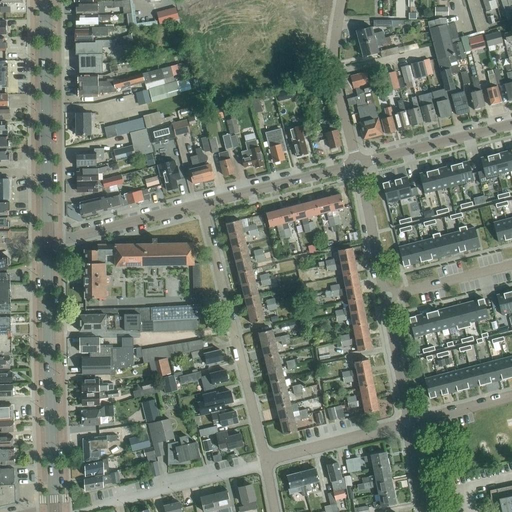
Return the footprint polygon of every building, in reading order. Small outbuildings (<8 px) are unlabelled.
[(104,6),(115,6),(123,5),(122,0),(112,1),(97,2),(77,2),(77,5),(76,5),(76,14),(104,13),(104,6)] [(216,0),(203,0),(199,1),(202,12),(218,7),(216,0)] [(272,0),(261,0),(251,3),(255,15),(276,9),(272,0)] [(325,0),(306,0),(305,9),(327,13),(329,1),(325,0)] [(493,0),(482,0),(486,11),(491,10),(488,2),(493,0)] [(481,8),(480,3),(474,4),(469,6),(470,11),(481,8)] [(180,23),(176,7),(156,12),(160,24),(171,21),(172,26),(180,23)] [(218,7),(202,12),(205,23),(221,18),(218,7)] [(448,15),(448,7),(435,7),(435,15),(448,15)] [(483,13),(481,8),(470,11),(472,17),(483,13)] [(276,9),(255,15),(258,27),(279,21),(276,9)] [(305,9),(303,21),(325,25),(327,13),(305,9)] [(484,19),(483,13),(472,17),(473,22),(484,19)] [(101,20),(110,20),(112,20),(112,15),(77,16),(77,19),(76,19),(77,27),(98,27),(97,20),(101,20)] [(221,18),(205,23),(208,34),(225,29),(221,18)] [(454,22),(448,24),(446,18),(427,22),(439,66),(445,89),(445,91),(455,88),(449,69),(451,68),(450,64),(456,62),(451,43),(459,41),(454,22)] [(486,24),(484,19),(473,22),(475,27),(486,24)] [(279,21),(258,27),(261,39),(282,33),(279,21)] [(303,21),(301,33),(322,37),(325,25),(303,21)] [(488,29),(486,24),(475,27),(477,33),(488,29)] [(114,27),(113,27),(106,27),(92,28),(92,30),(75,30),(75,43),(92,42),(92,36),(108,36),(108,32),(114,32),(114,27)] [(383,31),(373,34),(371,27),(356,32),(359,44),(385,37),(383,31)] [(503,43),(500,31),(484,35),(487,47),(503,43)] [(226,33),(209,37),(212,48),(229,43),(226,33)] [(282,33),(261,39),(265,51),(286,45),(282,33)] [(485,47),(482,35),(467,39),(470,51),(471,51),(485,47)] [(126,43),(124,36),(117,38),(119,45),(126,43)] [(466,36),(461,37),(462,41),(465,52),(470,51),(467,39),(466,36)] [(378,52),(376,46),(382,44),(383,47),(387,46),(385,37),(359,44),(362,56),(378,52)] [(75,55),(79,55),(79,73),(103,73),(102,47),(115,47),(115,41),(95,41),(95,43),(75,43),(75,55)] [(465,52),(462,41),(452,44),(457,60),(466,57),(465,52)] [(229,43),(212,48),(215,59),(232,54),(229,43)] [(399,53),(398,46),(380,51),(382,57),(399,53)] [(232,54),(215,59),(218,69),(235,65),(232,54)] [(433,74),(429,60),(424,62),(427,75),(433,74)] [(427,76),(423,61),(411,64),(415,79),(427,76)] [(78,89),(76,91),(76,95),(78,97),(98,97),(98,90),(108,90),(114,89),(115,88),(130,84),(130,86),(144,82),(145,84),(173,76),(179,74),(177,64),(170,66),(161,68),(113,82),(114,85),(108,86),(77,86),(78,89)] [(111,73),(118,71),(117,65),(109,67),(111,73)] [(235,65),(218,69),(221,80),(238,75),(235,65)] [(412,81),(408,65),(400,67),(404,83),(411,81),(412,81)] [(494,73),(493,74),(496,84),(502,83),(498,68),(493,70),(494,73)] [(353,75),(357,88),(374,83),(370,70),(353,75)] [(501,102),(496,84),(493,74),(492,70),(487,71),(488,75),(487,75),(489,82),(491,82),(492,82),(493,87),(485,89),(489,105),(490,105),(492,106),(496,105),(498,103),(501,102)] [(470,83),(467,71),(460,72),(463,85),(470,83)] [(382,75),(386,91),(399,88),(394,72),(382,75)] [(511,72),(507,73),(509,83),(502,85),(506,101),(508,100),(508,102),(511,100),(511,72)] [(77,76),(76,77),(76,82),(77,84),(77,86),(108,86),(114,85),(113,82),(98,82),(98,75),(77,75),(77,76)] [(238,75),(221,80),(224,91),(241,86),(238,75)] [(485,106),(477,78),(476,75),(471,77),(473,86),(475,87),(476,86),(477,91),(468,93),(473,109),(474,109),(476,110),(480,109),(481,107),(485,106)] [(173,76),(145,84),(147,90),(175,81),(173,76)] [(147,90),(135,93),(138,105),(180,94),(180,92),(190,89),(188,79),(177,81),(175,81),(147,90)] [(313,83),(316,92),(327,89),(324,80),(313,83)] [(290,88),(275,92),(278,102),(292,98),(290,88)] [(463,92),(456,94),(455,88),(445,91),(447,99),(450,111),(455,110),(456,115),(469,112),(463,92)] [(447,99),(445,91),(445,89),(431,92),(433,100),(434,103),(436,103),(440,118),(445,117),(447,118),(449,117),(450,115),(452,115),(450,111),(447,99)] [(425,122),(427,122),(428,122),(431,122),(432,120),(436,119),(432,104),(429,93),(425,95),(427,105),(421,107),(425,122)] [(372,94),(355,99),(361,122),(359,123),(363,139),(382,135),(372,94)] [(411,126),(413,125),(415,126),(418,126),(419,124),(422,123),(418,108),(416,97),(411,98),(414,109),(407,110),(411,126)] [(262,112),(259,98),(252,100),(255,113),(262,112)] [(398,129),(400,129),(402,130),(404,129),(405,127),(409,126),(405,111),(402,100),(398,102),(400,112),(394,114),(398,129)] [(0,119),(9,119),(8,108),(0,107),(0,119)] [(182,117),(191,115),(189,107),(180,110),(182,117)] [(385,134),(395,131),(391,117),(392,116),(390,107),(384,108),(387,118),(381,119),(385,134)] [(77,135),(91,135),(90,113),(76,114),(77,135)] [(152,113),(143,116),(143,118),(146,128),(147,128),(147,129),(163,125),(163,124),(172,122),(172,121),(174,120),(173,117),(172,118),(171,117),(162,119),(160,113),(153,115),(152,113)] [(146,128),(143,118),(104,128),(107,138),(129,133),(135,131),(146,128)] [(186,119),(172,123),(175,136),(190,132),(186,119)] [(235,119),(226,121),(230,134),(239,132),(235,119)] [(331,132),(326,133),(326,134),(325,135),(326,139),(327,139),(330,148),(341,146),(338,137),(340,137),(336,124),(335,124),(333,119),(328,120),(330,127),(331,132)] [(0,134),(8,134),(8,132),(9,131),(9,128),(8,127),(8,125),(7,125),(7,122),(0,121),(0,134)] [(147,129),(151,145),(174,139),(170,123),(163,125),(147,129)] [(292,141),(296,157),(308,154),(303,137),(307,136),(304,125),(289,129),(292,141)] [(135,131),(129,133),(133,145),(136,156),(136,157),(153,153),(151,145),(147,129),(147,128),(146,128),(135,131)] [(281,128),(265,133),(268,147),(269,147),(273,163),(285,160),(282,152),(287,151),(281,128)] [(232,148),(230,137),(229,134),(222,136),(225,150),(232,148)] [(238,146),(236,135),(230,137),(232,148),(238,146)] [(0,148),(9,148),(9,139),(8,139),(8,136),(0,136),(0,148)] [(212,150),(208,137),(201,139),(204,152),(212,150)] [(242,159),(242,160),(244,167),(254,165),(255,168),(263,166),(259,147),(258,148),(255,140),(245,142),(247,150),(241,152),(243,159),(242,159)] [(133,145),(118,148),(121,160),(136,156),(133,145)] [(195,149),(197,155),(199,162),(198,162),(200,167),(204,181),(208,180),(208,182),(214,181),(210,165),(205,166),(205,163),(207,162),(208,160),(208,157),(207,155),(205,154),(203,154),(201,147),(195,149)] [(0,161),(9,161),(9,153),(7,153),(7,150),(0,149),(0,161)] [(94,149),(94,153),(77,153),(77,167),(96,167),(96,159),(104,159),(104,149),(94,149)] [(229,159),(227,152),(219,154),(220,161),(220,162),(224,176),(234,173),(231,160),(230,159),(229,159)] [(510,171),(505,152),(493,155),(498,175),(498,174),(510,171)] [(155,164),(152,154),(145,156),(147,166),(155,164)] [(200,167),(198,162),(199,162),(197,155),(190,157),(193,169),(189,170),(193,184),(204,181),(200,167)] [(498,175),(493,155),(480,158),(483,170),(478,172),(481,184),(487,182),(486,180),(499,177),(498,174),(498,175)] [(176,166),(175,161),(157,165),(160,176),(163,175),(167,191),(178,188),(176,180),(180,179),(177,166),(176,166)] [(474,181),(469,161),(456,164),(461,184),(474,181)] [(461,184),(456,164),(444,167),(449,187),(461,184)] [(108,166),(98,169),(79,169),(79,172),(77,172),(77,181),(98,180),(98,174),(109,171),(108,166)] [(449,187),(444,167),(432,171),(437,190),(449,187)] [(437,190),(432,171),(419,174),(424,193),(437,190)] [(104,188),(123,183),(121,175),(102,180),(98,181),(77,182),(77,190),(80,190),(80,192),(98,192),(98,189),(103,188),(104,188)] [(147,188),(159,185),(157,177),(145,180),(147,188)] [(412,196),(407,177),(395,180),(400,199),(412,196)] [(0,199),(9,199),(9,179),(0,178),(0,199)] [(400,199),(395,180),(382,183),(387,203),(400,199)] [(129,204),(144,200),(150,199),(149,195),(158,192),(156,186),(124,195),(124,192),(79,203),(78,204),(77,208),(80,209),(82,216),(84,217),(105,211),(104,211),(109,209),(110,210),(123,206),(129,204)] [(340,194),(328,197),(331,211),(344,208),(340,194)] [(315,200),(319,214),(331,211),(328,197),(315,200)] [(319,214),(315,200),(303,204),(307,217),(308,217),(319,214)] [(10,210),(10,202),(0,202),(0,214),(8,215),(8,211),(9,211),(9,210),(10,210)] [(309,223),(308,217),(307,217),(303,204),(291,207),(294,221),(301,219),(305,233),(310,232),(308,223),(309,223)] [(291,237),(288,222),(294,221),(291,207),(278,210),(286,238),(291,237)] [(286,238),(278,210),(266,213),(269,227),(276,225),(280,240),(286,238)] [(0,228),(8,228),(8,216),(0,216),(0,228)] [(335,225),(333,216),(327,218),(330,227),(335,225)] [(510,239),(505,219),(493,223),(498,242),(510,239)] [(257,229),(256,224),(256,223),(241,227),(240,220),(226,223),(229,236),(243,233),(248,231),(257,229)] [(480,247),(475,227),(467,229),(466,226),(461,227),(467,250),(480,247)] [(467,250),(461,227),(459,228),(459,231),(449,234),(454,253),(467,250)] [(0,242),(10,243),(10,230),(0,229),(0,242)] [(359,241),(357,232),(348,234),(350,243),(359,241)] [(246,245),(243,233),(229,236),(232,249),(246,245)] [(454,253),(449,234),(440,236),(439,233),(436,234),(442,257),(454,253)] [(442,257),(436,234),(432,235),(433,238),(424,240),(429,260),(442,257)] [(115,266),(193,264),(193,242),(192,242),(192,243),(157,244),(157,238),(152,238),(152,244),(98,245),(98,250),(97,250),(85,250),(85,264),(84,264),(85,298),(106,298),(106,286),(113,285),(112,275),(106,276),(105,264),(115,264),(115,266)] [(429,260),(424,240),(411,244),(416,263),(429,260)] [(416,263),(411,244),(398,247),(403,267),(416,263)] [(249,257),(246,245),(232,249),(235,261),(249,257)] [(338,250),(340,263),(354,261),(352,248),(338,250)] [(0,258),(0,271),(8,269),(10,264),(9,258),(7,257),(0,258)] [(252,270),(249,257),(235,261),(238,273),(252,270)] [(357,273),(354,261),(340,263),(343,276),(357,273)] [(255,282),(252,270),(238,273),(241,286),(255,282)] [(7,272),(0,272),(0,283),(10,284),(10,275),(7,272)] [(359,286),(357,273),(343,276),(345,288),(359,286)] [(258,295),(255,282),(241,286),(244,298),(258,295)] [(0,293),(10,293),(10,284),(0,283),(0,293)] [(362,298),(359,286),(345,288),(340,289),(331,291),(332,297),(340,295),(340,296),(346,295),(348,301),(362,298)] [(511,311),(511,309),(507,292),(496,295),(501,315),(511,311)] [(0,303),(10,303),(10,293),(0,293),(0,303)] [(261,307),(258,295),(244,298),(247,311),(261,307)] [(312,297),(306,298),(308,309),(314,307),(312,297)] [(364,311),(362,298),(348,301),(349,308),(343,309),(335,311),(336,316),(345,315),(350,314),(350,313),(364,311)] [(483,298),(471,302),(476,321),(488,318),(483,298)] [(476,321),(471,302),(458,305),(464,328),(471,326),(470,323),(476,321)] [(0,313),(11,313),(10,303),(0,303),(0,313)] [(199,304),(190,305),(191,319),(196,318),(200,318),(199,304)] [(181,319),(180,305),(171,306),(172,320),(175,320),(180,319),(181,319)] [(190,305),(180,305),(181,319),(186,319),(191,319),(190,305)] [(464,328),(458,305),(446,308),(451,328),(456,326),(457,330),(464,328)] [(169,320),(172,320),(171,306),(162,307),(162,320),(164,320),(169,320)] [(162,307),(152,307),(152,313),(153,321),(158,321),(162,320),(162,307)] [(250,323),(264,320),(261,307),(247,311),(250,323)] [(451,328),(446,308),(434,311),(439,331),(451,328)] [(366,323),(364,311),(350,313),(350,314),(352,326),(366,323)] [(439,331),(434,311),(421,314),(426,334),(439,331)] [(153,330),(153,321),(152,313),(123,314),(105,315),(105,314),(79,315),(80,331),(106,331),(139,330),(139,331),(153,330)] [(426,334),(421,314),(409,318),(414,337),(426,334)] [(0,325),(11,325),(11,315),(0,315),(0,325)] [(300,326),(298,320),(289,323),(290,329),(300,326)] [(369,336),(366,323),(352,326),(355,338),(369,336)] [(0,335),(11,335),(11,325),(0,325),(0,335)] [(280,336),(274,337),(272,330),(258,333),(261,346),(275,342),(281,341),(289,339),(288,335),(280,337),(280,336)] [(0,344),(11,345),(11,335),(0,335),(0,344)] [(371,349),(369,336),(355,338),(350,340),(341,341),(341,343),(342,346),(342,347),(356,344),(357,351),(371,349)] [(133,365),(133,347),(133,337),(122,338),(122,347),(110,347),(110,345),(99,345),(99,338),(80,338),(80,352),(90,352),(91,358),(82,358),(83,374),(110,373),(110,375),(115,375),(115,370),(133,365)] [(278,355),(275,342),(261,346),(264,358),(278,355)] [(0,354),(11,355),(11,345),(0,344),(0,354)] [(150,362),(147,349),(141,350),(142,356),(143,363),(150,362)] [(206,364),(223,360),(220,350),(204,354),(203,349),(191,352),(192,359),(198,358),(199,363),(205,361),(206,364)] [(330,358),(329,351),(318,353),(319,360),(330,358)] [(281,367),(278,355),(264,358),(267,370),(281,367)] [(10,365),(11,363),(11,358),(10,357),(0,356),(0,369),(4,369),(4,368),(9,368),(10,365)] [(511,356),(502,359),(507,378),(511,376),(511,356)] [(159,359),(155,361),(154,361),(158,377),(170,374),(171,374),(167,358),(164,358),(159,359)] [(354,362),(356,369),(341,372),(343,378),(371,372),(368,359),(354,362)] [(507,378),(502,359),(491,362),(496,381),(507,378)] [(496,381),(491,362),(480,364),(485,384),(496,381)] [(485,384),(480,364),(469,367),(474,387),(485,384)] [(284,379),(281,367),(267,370),(270,383),(284,379)] [(474,387),(469,367),(458,370),(463,390),(474,387)] [(0,370),(0,381),(12,382),(12,373),(10,373),(9,370),(0,370)] [(212,385),(228,381),(225,370),(210,374),(210,375),(203,376),(204,381),(211,379),(212,385)] [(463,390),(458,370),(447,373),(452,393),(463,390)] [(183,376),(179,376),(179,377),(181,382),(188,380),(188,381),(199,378),(197,372),(187,375),(183,376)] [(373,385),(371,372),(343,378),(344,383),(358,381),(359,387),(373,385)] [(178,391),(175,378),(174,375),(174,374),(173,373),(171,374),(170,374),(170,375),(162,377),(165,394),(178,391)] [(452,393),(447,373),(436,376),(441,395),(452,393)] [(441,395),(436,376),(424,379),(430,398),(441,395)] [(113,383),(107,383),(107,381),(102,381),(102,379),(82,380),(82,391),(91,391),(91,392),(99,391),(113,390),(113,383)] [(158,392),(155,379),(140,383),(137,384),(138,390),(133,391),(134,398),(158,392)] [(287,392),(284,379),(270,383),(273,395),(287,392)] [(0,396),(12,396),(12,385),(0,384),(0,396)] [(376,397),(373,385),(359,387),(362,400),(376,397)] [(99,398),(111,397),(118,396),(117,391),(99,393),(91,393),(82,394),(82,405),(99,405),(99,398)] [(215,395),(214,392),(202,395),(204,401),(197,402),(200,416),(211,413),(219,411),(217,406),(233,402),(230,391),(215,395)] [(290,404),(287,392),(273,395),(277,408),(290,404)] [(378,410),(376,397),(362,400),(356,401),(347,403),(349,408),(357,407),(363,406),(364,413),(378,410)] [(147,422),(160,418),(156,399),(142,402),(147,422)] [(293,417),(290,404),(277,408),(280,420),(293,417)] [(0,420),(13,419),(12,405),(0,405),(0,420)] [(105,406),(99,410),(82,411),(82,426),(100,424),(99,416),(105,416),(114,415),(113,405),(105,406)] [(344,417),(341,405),(331,408),(330,407),(327,409),(330,420),(344,417)] [(235,411),(229,412),(228,409),(226,410),(219,411),(211,413),(214,424),(221,423),(222,426),(238,422),(235,411)] [(323,422),(321,412),(314,414),(317,424),(323,422)] [(297,431),(293,417),(280,420),(283,435),(297,431)] [(169,419),(148,424),(156,457),(163,455),(160,441),(173,438),(169,419)] [(0,432),(13,431),(13,420),(0,420),(0,432)] [(218,433),(216,426),(199,430),(200,437),(218,433)] [(240,434),(228,437),(226,432),(216,434),(219,449),(228,447),(228,449),(243,445),(240,434)] [(149,434),(129,439),(132,451),(152,446),(149,434)] [(0,446),(14,446),(13,435),(0,436),(0,446)] [(100,448),(107,448),(107,441),(116,440),(116,435),(106,435),(106,436),(94,437),(83,439),(84,461),(100,458),(100,448)] [(182,445),(176,447),(175,443),(168,445),(168,444),(168,465),(169,465),(169,464),(190,464),(189,459),(199,457),(196,442),(188,444),(186,436),(180,438),(182,445)] [(212,450),(210,439),(209,439),(208,436),(201,437),(205,452),(212,450)] [(14,446),(0,446),(0,464),(14,464),(14,446)] [(154,454),(153,448),(143,450),(145,456),(154,454)] [(372,461),(373,468),(389,465),(388,459),(386,459),(385,452),(371,455),(364,457),(365,462),(372,461)] [(109,469),(108,462),(108,458),(102,459),(102,461),(85,464),(86,476),(95,474),(95,476),(103,474),(103,470),(109,469)] [(348,473),(355,471),(352,459),(345,460),(348,473)] [(157,461),(149,463),(152,477),(160,475),(157,461)] [(337,462),(327,465),(331,481),(333,491),(335,500),(346,497),(344,489),(346,488),(343,477),(341,478),(337,462)] [(375,475),(361,478),(362,483),(390,478),(389,472),(390,471),(389,465),(373,468),(375,475)] [(14,468),(0,468),(0,485),(15,484),(14,468)] [(315,468),(301,472),(306,492),(310,491),(308,484),(318,481),(315,468)] [(120,482),(118,472),(111,473),(111,474),(102,476),(85,479),(85,491),(103,487),(103,484),(112,483),(113,484),(120,482)] [(301,472),(286,475),(290,488),(288,489),(289,494),(301,491),(302,493),(302,496),(306,495),(306,492),(301,472)] [(350,475),(344,477),(346,487),(350,486),(352,486),(350,475)] [(391,484),(390,478),(362,483),(364,489),(377,486),(378,494),(394,491),(393,484),(391,484)] [(0,505),(15,502),(15,484),(0,485),(0,505)] [(239,511),(240,511),(249,510),(256,508),(254,500),(255,500),(251,485),(239,488),(243,506),(238,507),(239,511)] [(230,511),(230,506),(226,491),(223,492),(223,491),(220,492),(220,493),(213,494),(217,511),(230,511)] [(395,497),(394,491),(378,494),(380,501),(373,502),(374,508),(381,506),(381,507),(395,504),(394,497),(395,497)] [(217,511),(213,494),(207,496),(207,495),(203,496),(203,497),(201,497),(204,511),(205,511),(212,511),(217,511)] [(511,511),(511,495),(498,499),(501,511),(511,511)] [(164,506),(165,511),(184,511),(183,511),(181,511),(179,502),(164,506)]
